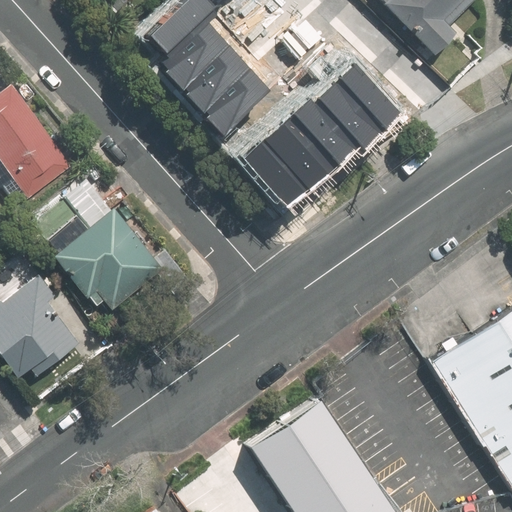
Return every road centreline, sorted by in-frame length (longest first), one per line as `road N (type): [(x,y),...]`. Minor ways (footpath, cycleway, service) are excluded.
road 1 (residential): [(282,303),(22,0)]
road 2 (tertiary): [(282,303),(2,511)]
road 3 (tertiary): [(511,147),(282,303)]
